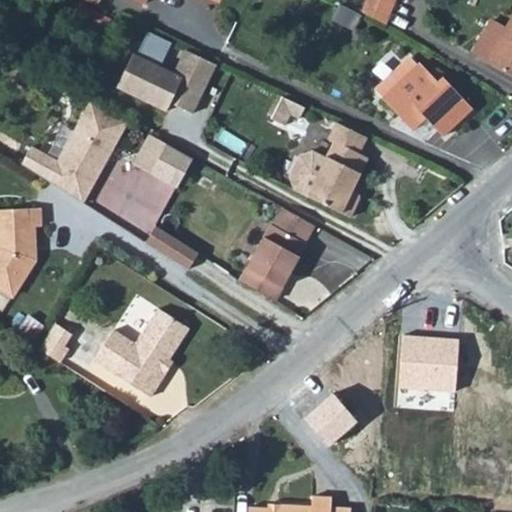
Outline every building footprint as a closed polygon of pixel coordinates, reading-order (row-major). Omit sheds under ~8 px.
[(392,0),(364,0),(360,11),(382,24),(392,0)] [(511,12),(503,28),(484,60),(511,76),(511,12)] [(484,60),(503,28),(486,18),(468,51),(484,60)] [(219,66),(187,50),(174,76),(134,56),(117,89),(163,112),(168,101),(194,115),(219,66)] [(406,59),(370,91),(377,100),(414,67),(406,59)] [(414,67),(377,100),(403,128),(416,117),(428,129),(437,140),(468,112),(440,81),(435,85),(417,65),(414,67)] [(302,132),(311,103),(277,92),(268,122),(302,132)] [(90,100),(52,174),(67,182),(71,176),(93,187),(103,168),(100,167),(106,155),(109,157),(128,119),(90,100)] [(416,117),(403,128),(415,141),(428,129),(416,117)] [(363,152),(368,138),(332,120),(324,142),(330,145),(324,159),(309,154),(297,160),(289,179),(294,193),(349,219),(361,195),(353,192),(369,154),(363,152)] [(166,144),(150,172),(176,187),(192,159),(166,144)] [(103,168),(109,157),(106,155),(100,167),(103,168)] [(47,185),(83,207),(93,187),(71,176),(67,182),(52,174),(47,185)] [(304,243),(314,225),(283,208),(273,226),(271,225),(238,284),(274,303),(306,244),(304,243)] [(41,209),(0,213),(0,288),(17,300),(40,264),(36,229),(43,227),(41,209)] [(156,228),(146,244),(186,269),(196,253),(156,228)] [(188,331),(154,310),(131,346),(110,333),(92,363),(154,399),(177,361),(172,356),(188,331)] [(65,343),(47,331),(31,357),(53,371),(61,358),(57,354),(65,343)] [(392,390),(446,393),(449,339),(396,336),(392,390)] [(329,395),(301,419),(325,448),(354,424),(329,395)] [(432,444),(511,450),(511,410),(436,404),(432,444)] [(302,506),(302,511),(350,511),(351,508),(330,507),(331,499),(311,498),(311,506),(302,506)]
